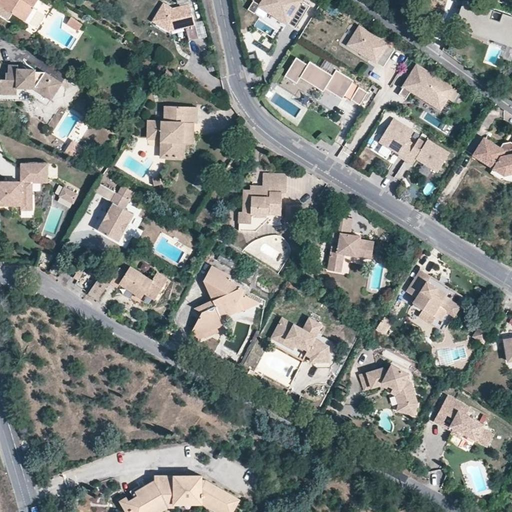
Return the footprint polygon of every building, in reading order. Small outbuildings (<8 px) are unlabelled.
[(0,13),(10,20),(15,12),(31,23),(39,9),(35,7),(39,0),(2,0),(1,2),(0,3),(0,13)] [(311,7),(300,0),(265,0),(261,7),(297,29),(311,7)] [(511,18),(465,3),(457,27),(511,45),(511,18)] [(174,10),(165,4),(154,23),(170,33),(187,29),(190,42),(199,40),(191,5),(174,10)] [(72,19),(69,25),(80,32),(84,26),(72,19)] [(396,50),(360,27),(348,45),(385,68),(396,50)] [(333,76),(310,61),(308,65),(296,57),(285,76),(296,83),(300,77),(322,92),(324,89),(331,92),(342,100),(354,81),(336,70),(333,76)] [(419,64),(400,94),(408,99),(414,91),(435,105),(442,94),(450,98),(456,88),(419,64)] [(6,88),(18,88),(31,87),(49,99),(60,82),(43,71),(34,72),(34,74),(28,74),(28,69),(17,69),(17,65),(8,65),(8,72),(6,73),(6,79),(0,78),(0,93),(6,94),(6,88)] [(360,106),(368,93),(359,87),(351,100),(360,106)] [(443,109),(450,98),(442,94),(435,105),(443,109)] [(183,127),(180,127),(180,121),(193,121),(195,122),(196,105),(164,104),(163,119),(147,119),(146,137),(161,137),(160,141),(169,141),(168,156),(182,156),(183,141),(183,127)] [(409,140),(415,131),(394,117),(379,142),(399,155),(398,156),(405,161),(416,144),(409,140)] [(180,127),(183,127),(183,141),(192,141),(193,121),(180,121),(180,127)] [(450,154),(428,140),(426,143),(419,139),(416,144),(405,161),(413,166),(416,160),(438,173),(450,154)] [(476,155),(479,157),(489,142),(486,140),(476,155)] [(489,142),(479,157),(496,168),(507,175),(504,179),(505,179),(511,180),(511,147),(504,149),(502,148),(491,140),(489,142)] [(78,161),(85,149),(73,141),(66,153),(78,161)] [(160,156),(168,156),(169,141),(160,141),(160,156)] [(378,154),(387,159),(392,151),(383,146),(378,154)] [(48,164),(22,164),(22,182),(0,181),(0,205),(21,206),(21,210),(32,211),(32,182),(48,183),(48,164)] [(504,179),(507,175),(496,168),(493,173),(504,179)] [(264,213),(268,212),(268,207),(280,208),(280,191),(285,191),(286,173),(262,173),(261,185),(261,190),(249,190),(242,189),(241,210),(237,210),(237,223),(249,223),(249,212),(252,212),(264,213)] [(156,177),(149,178),(150,185),(158,184),(156,177)] [(432,196),(434,185),(427,184),(425,195),(432,196)] [(121,186),(118,193),(133,201),(136,194),(121,186)] [(75,204),(79,196),(66,188),(61,196),(75,204)] [(112,203),(115,204),(100,232),(127,247),(142,219),(134,214),(139,204),(133,201),(118,193),(112,203)] [(330,237),(339,239),(337,247),(331,246),(328,265),(341,268),(344,255),(365,259),(365,254),(373,255),(375,242),(361,240),(356,239),(353,235),(349,234),(351,219),(334,215),(330,237)] [(222,324),(219,317),(234,310),(233,307),(234,305),(237,300),(241,293),(243,288),(226,279),(228,275),(210,265),(202,280),(209,300),(203,302),(206,308),(201,310),(190,330),(198,335),(215,327),(222,324)] [(118,287),(120,283),(142,297),(145,294),(148,289),(157,295),(168,278),(158,273),(153,280),(131,266),(127,272),(120,268),(111,283),(118,287)] [(416,299),(413,305),(423,311),(419,317),(433,325),(436,319),(441,322),(447,312),(455,317),(461,306),(445,297),(444,299),(434,293),(437,287),(427,282),(430,277),(419,270),(405,293),(416,299)] [(92,296),(97,299),(107,284),(107,283),(98,277),(87,293),(92,296)] [(447,293),(437,287),(434,293),(444,299),(445,297),(447,293)] [(154,300),(157,295),(148,289),(145,294),(154,300)] [(240,308),(241,310),(258,302),(241,293),(237,300),(240,308)] [(206,308),(203,302),(194,306),(201,310),(206,308)] [(388,334),(393,325),(383,319),(378,329),(388,334)] [(286,346),(288,341),(297,345),(296,347),(307,353),(306,356),(313,359),(313,364),(331,362),(330,347),(316,339),(323,326),(311,320),(305,330),(284,320),(273,339),(286,346)] [(217,331),(215,327),(198,335),(201,337),(203,338),(217,331)] [(473,340),(487,344),(491,333),(477,328),(473,340)] [(198,335),(190,330),(195,340),(201,337),(198,335)] [(288,341),(286,346),(294,350),(296,347),(297,345),(288,341)] [(384,380),(390,383),(388,386),(395,390),(396,388),(397,389),(401,400),(397,401),(396,409),(413,412),(415,402),(408,382),(403,379),(406,374),(388,364),(385,370),(379,366),(358,373),(362,385),(378,380),(381,374),(386,377),(384,380)] [(386,377),(381,374),(378,380),(383,383),(384,380),(386,377)] [(397,401),(401,400),(397,389),(396,388),(395,390),(388,386),(387,389),(394,393),(397,401)] [(483,422),(465,412),(469,406),(446,394),(438,409),(446,414),(453,417),(455,423),(454,425),(452,429),(451,431),(453,433),(460,436),(463,431),(487,444),(493,432),(482,425),(483,422)] [(446,414),(438,409),(433,420),(440,424),(448,428),(452,429),(454,425),(450,423),(443,419),(446,414)] [(460,436),(453,433),(449,440),(458,444),(462,437),(460,436)] [(434,481),(443,476),(439,469),(430,474),(434,481)] [(203,479),(203,475),(160,475),(160,480),(155,480),(136,491),(139,496),(130,501),(127,503),(132,511),(151,511),(153,511),(173,499),(205,499),(227,511),(233,511),(234,511),(241,499),(207,479),(203,479)] [(105,502),(120,488),(110,477),(95,491),(105,502)] [(126,511),(161,511),(174,505),(204,504),(217,511),(235,511),(234,511),(233,511),(227,511),(205,499),(173,499),(153,511),(151,511),(132,511),(127,503),(130,501),(127,497),(120,501),(126,511)]
